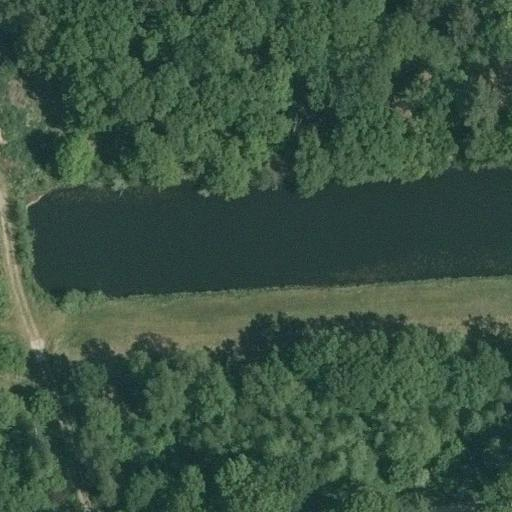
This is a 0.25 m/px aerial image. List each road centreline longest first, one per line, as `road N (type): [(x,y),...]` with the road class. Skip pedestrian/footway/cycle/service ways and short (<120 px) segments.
road 1 (track): [(88,511),(0,229)]
road 2 (track): [(380,511),(511,503)]
